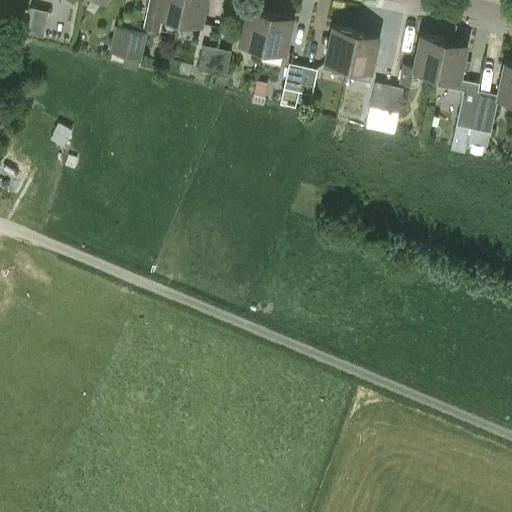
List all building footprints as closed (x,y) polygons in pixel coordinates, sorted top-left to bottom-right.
[(156,0),(154,10),(147,8),(144,26),(158,29),(162,11),(177,15),(179,15),(182,0),(156,0)] [(182,0),(179,15),(177,15),(176,18),(202,23),(206,0),(182,0)] [(239,38),(237,48),(260,52),(262,46),(262,43),(263,43),(270,14),(270,10),(246,5),(239,38)] [(42,35),(48,10),(30,6),(25,31),(42,35)] [(263,43),(262,43),(262,46),(286,51),(293,19),(270,14),(263,43)] [(333,24),(325,58),(323,67),(346,72),(348,65),(348,63),(349,63),(356,33),(357,29),(333,24)] [(124,52),(129,28),(116,25),(111,50),(124,52)] [(145,31),(129,28),(124,52),(140,56),(145,31)] [(421,32),(413,66),(402,64),(398,82),(416,86),(420,68),(437,72),(444,42),(445,38),(421,32)] [(348,63),(348,65),(362,68),(358,85),(373,88),(369,104),(384,108),(389,83),(375,80),(377,71),(372,70),(379,38),(356,33),(349,63),(348,63)] [(444,42),(437,72),(436,74),(450,77),(448,86),(463,89),(450,148),(465,151),(467,141),(478,89),(479,82),(460,78),(467,47),(444,42)] [(211,71),(216,46),(203,43),(198,68),(211,71)] [(231,49),(216,46),(211,71),(226,74),(231,49)] [(298,90),(303,65),(289,62),(284,87),(298,90)] [(498,93),(478,89),(467,141),(488,145),(498,95),(511,97),(511,63),(505,62),(498,93)] [(303,65),(298,90),(312,93),(317,68),(303,65)] [(403,87),(389,83),(384,108),(397,111),(403,87)] [(63,144),(72,128),(59,121),(50,137),(63,144)]
